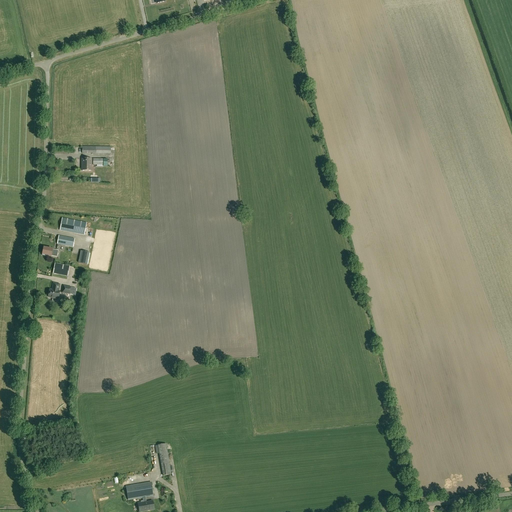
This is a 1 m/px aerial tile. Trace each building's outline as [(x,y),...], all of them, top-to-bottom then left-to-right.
[(146,26),(151,25),(150,18),(148,18),(146,7),(143,8),(146,26)] [(82,159),(82,171),(92,171),(92,159),(82,159)] [(84,235),(86,223),(63,219),(60,231),(84,235)] [(59,236),(57,244),(73,247),(75,239),(59,236)] [(52,250),(52,249),(43,248),(42,253),(42,254),(47,255),(48,254),(51,255),(57,256),(57,255),(58,255),(57,255),(58,251),(55,250),(55,251),(54,250),(52,250)] [(53,274),(67,277),(69,267),(55,264),(53,274)] [(58,291),(60,285),(53,283),(52,289),(53,289),(53,290),(50,289),(48,297),(58,299),(60,291),(58,291)] [(70,295),(71,288),(64,286),(62,293),(70,295)] [(158,445),(163,476),(171,475),(166,444),(158,445)] [(143,498),(144,503),(147,503),(146,497),(153,496),(151,483),(126,487),(128,500),(143,498)] [(147,503),(144,503),(138,504),(139,511),(154,510),(153,502),(147,503)]
